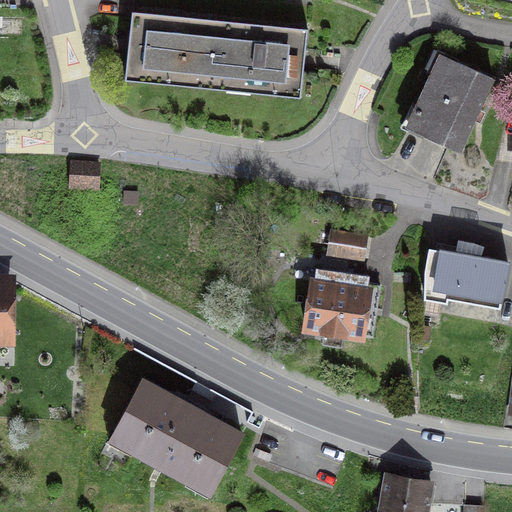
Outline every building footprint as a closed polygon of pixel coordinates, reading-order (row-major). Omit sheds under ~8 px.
[(122,72),(212,84),(220,25),(130,14),(122,72)] [(310,37),(220,25),(212,84),(302,96),(310,37)] [(494,87),(438,60),(403,132),(459,160),(494,87)] [(99,162),(71,159),(69,186),(97,189),(99,162)] [(370,243),(329,237),(325,263),(366,270),(370,243)] [(511,293),(511,262),(426,248),(416,306),(507,321),(511,293)] [(379,289),(311,280),(303,344),(371,352),(379,289)] [(19,282),(0,281),(0,360),(17,361),(19,282)] [(243,443),(135,384),(100,449),(208,507),(243,443)] [(427,511),(436,481),(389,469),(378,511),(427,511)]
